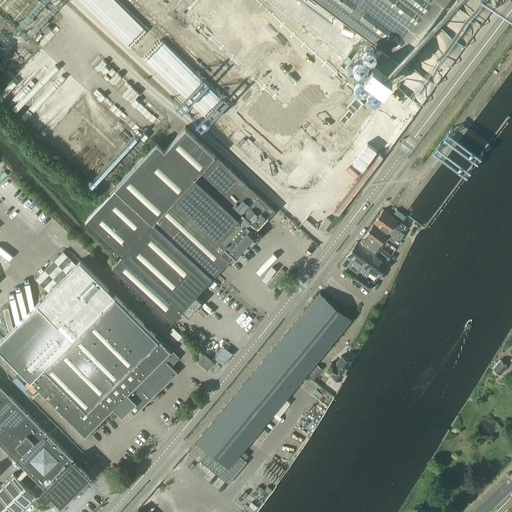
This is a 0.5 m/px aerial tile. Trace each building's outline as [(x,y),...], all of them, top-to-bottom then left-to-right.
[(256,0),(167,0),(263,88),(240,113),(283,153),(306,128),(317,138),(276,181),(295,199),(307,186),(309,188),(310,188),(315,181),(316,181),(314,179),(336,155),(327,148),(368,103),(256,0)] [(319,0),(381,46),(364,69),(383,84),(445,0),(319,0)] [(114,187),(116,188),(85,221),(122,255),(112,266),(171,321),(172,321),(182,310),(188,316),(202,301),(195,295),(212,277),(233,255),(236,258),(257,235),(253,232),(274,210),(214,154),(185,127),(164,149),(156,142),(114,187)] [(383,210),(379,215),(393,225),(394,223),(406,230),(407,228),(408,226),(407,226),(407,225),(398,218),(387,211),(384,209),(383,210)] [(379,215),(374,222),(397,238),(400,240),(402,236),(401,235),(403,232),(393,225),(379,215)] [(319,228),(324,231),(331,220),(327,217),(319,228)] [(374,222),(369,229),(383,239),(385,240),(386,241),(389,238),(394,242),(397,238),(374,222)] [(363,237),(361,240),(377,252),(383,244),(385,240),(383,239),(369,229),(363,237)] [(357,242),(341,265),(346,269),(353,260),(362,266),(372,252),(357,242)] [(382,248),(379,253),(382,255),(388,260),(391,256),(392,255),(382,248)] [(362,266),(357,273),(358,273),(365,278),(370,271),(377,276),(387,262),(372,252),(362,266)] [(62,254),(36,281),(46,292),(73,265),(62,254)] [(0,338),(0,349),(30,380),(84,435),(112,407),(116,411),(117,410),(122,415),(135,402),(141,408),(153,392),(155,394),(177,372),(171,366),(163,358),(169,351),(155,336),(79,260),(36,303),(0,338)] [(358,273),(354,278),(369,289),(372,284),(365,278),(358,273)] [(198,442),(189,452),(200,461),(200,460),(229,483),(247,461),(245,459),(239,454),(242,449),(304,376),(305,374),(323,352),(351,318),(320,292),(319,292),(196,441),(198,442)] [(215,358),(223,365),(233,353),(224,346),(215,358)] [(198,361),(207,369),(214,361),(204,354),(198,361)] [(331,374),(339,379),(349,361),(340,356),(335,365),(330,363),(326,371),(331,373),(331,374)] [(500,359),(493,368),(501,373),(507,365),(500,359)] [(309,374),(315,378),(322,369),(317,364),(309,374)] [(0,384),(0,443),(25,468),(17,476),(20,478),(28,470),(44,487),(39,491),(47,499),(52,494),(61,503),(62,504),(62,503),(68,496),(68,497),(69,496),(75,489),(76,490),(76,489),(82,482),(83,483),(83,482),(89,475),(90,476),(90,475),(80,465),(77,468),(70,461),(71,460),(73,458),(0,384)] [(286,398),(276,411),(280,415),(290,402),(286,398)] [(0,488),(0,511),(19,511),(35,496),(19,479),(17,477),(14,474),(0,488)]
